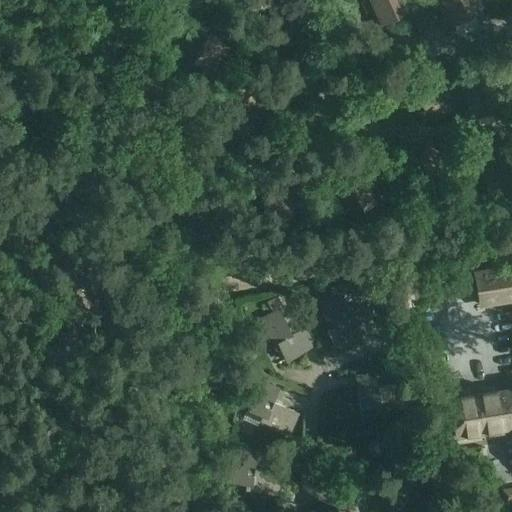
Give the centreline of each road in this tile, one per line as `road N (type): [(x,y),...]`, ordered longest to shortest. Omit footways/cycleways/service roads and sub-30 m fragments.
road 1 (track): [(106,0),(137,53),(213,287),(197,458),(181,511)]
road 2 (track): [(511,26),(461,43),(359,44),(329,64),(324,100),(384,132),(457,127),(474,108),(469,82)]
road 3 (track): [(366,265),(213,287)]
